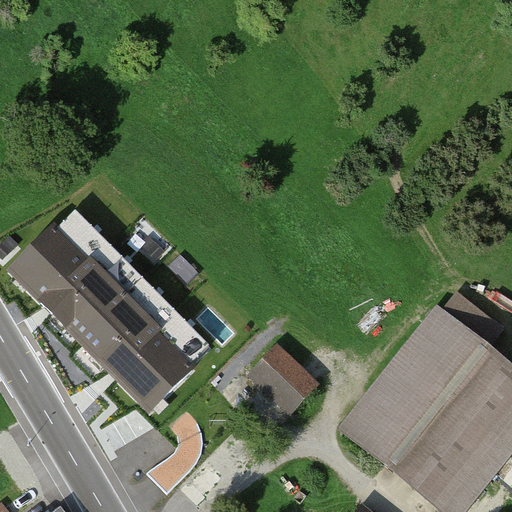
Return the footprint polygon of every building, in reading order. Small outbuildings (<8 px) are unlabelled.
[(54,231),(11,274),(151,414),(194,371),(187,365),(195,357),(175,337),(184,329),(170,315),(162,323),(145,306),(153,297),(138,282),(129,290),(113,274),(122,265),(107,250),(98,259),(83,243),(91,235),(76,220),(60,237),(54,231)] [(254,339),(269,321),(231,289),(216,307),(254,339)] [(463,511),(511,451),(511,370),(437,311),(342,429),(446,511),(463,511)] [(315,387),(278,353),(256,377),(292,411),(315,387)] [(379,511),(362,498),(350,511),(379,511)] [(14,511),(4,500),(0,502),(0,511),(14,511)]
